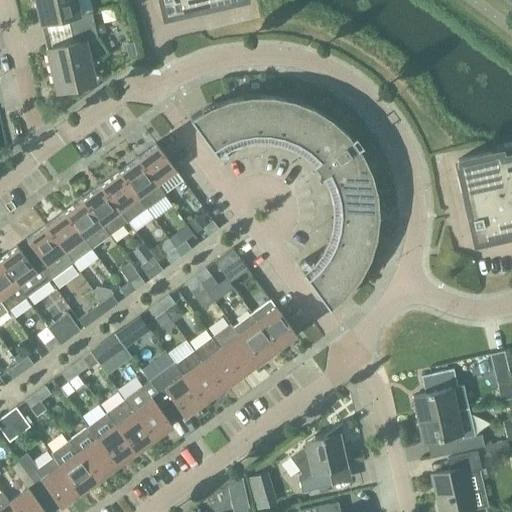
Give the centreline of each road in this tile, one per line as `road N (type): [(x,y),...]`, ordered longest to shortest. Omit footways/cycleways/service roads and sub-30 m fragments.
road 1 (residential): [(178,74),(252,55),(292,57),(334,69),(364,91),(393,124),(412,170),(415,238),(403,288)]
road 2 (residential): [(345,349),(157,91)]
road 3 (residential): [(345,349),(329,384),(151,511)]
road 4 (residential): [(400,511),(367,380),(345,349)]
road 5 (residential): [(43,155),(6,0)]
road 6 (residential): [(43,155),(132,89),(157,91)]
